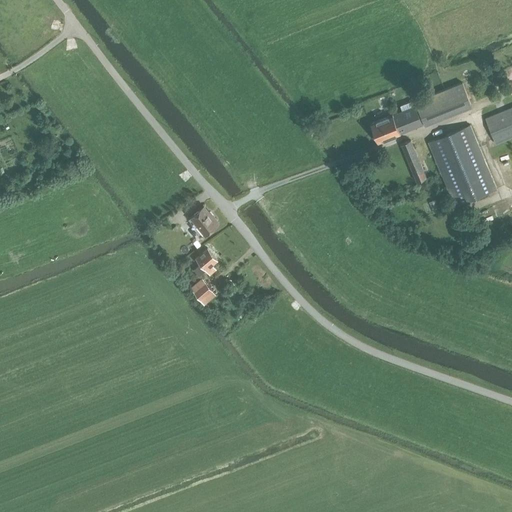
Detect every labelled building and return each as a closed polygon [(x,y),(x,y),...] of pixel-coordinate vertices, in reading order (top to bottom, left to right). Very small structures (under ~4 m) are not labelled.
[(424,125),(473,107),(463,81),(416,100),(424,125)] [(378,142),(423,124),(415,105),(370,123),(378,142)] [(496,145),(511,137),(511,106),(485,118),(496,145)] [(455,206),(497,189),(470,124),(428,142),(455,206)] [(417,182),(427,177),(412,139),(401,144),(417,182)] [(192,227),(194,229),(202,239),(208,234),(207,232),(219,222),(210,211),(209,211),(204,206),(188,219),(194,225),(192,227)] [(208,247),(194,258),(199,264),(197,266),(203,273),(207,270),(210,275),(217,269),(213,264),(218,260),(208,247)] [(202,277),(190,287),(204,304),(216,295),(202,277)]
